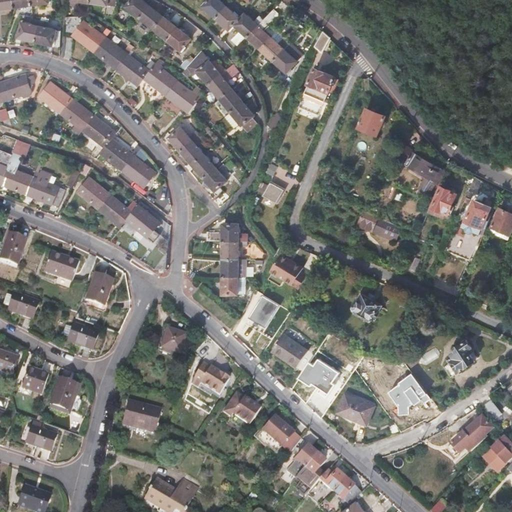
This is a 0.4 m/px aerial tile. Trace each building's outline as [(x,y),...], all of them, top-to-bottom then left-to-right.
[(49,0),(0,0),(0,11),(4,11),(4,8),(49,0)] [(129,0),(126,4),(140,15),(150,3),(145,0),(129,0)] [(240,16),(222,0),(207,0),(204,5),(230,28),(234,24),(239,28),(231,37),(236,41),(244,32),(287,71),(298,59),(292,53),(297,47),(290,41),(285,47),(264,29),(270,22),(268,20),(277,10),(272,6),(257,22),(245,11),(240,16)] [(140,15),(154,26),(163,15),(153,6),(150,3),(140,15)] [(139,83),(144,76),(155,62),(147,55),(141,62),(84,18),(84,14),(65,14),(65,33),(74,33),(139,83)] [(154,26),(168,37),(177,26),(163,15),(154,26)] [(60,45),(61,30),(47,26),(48,20),(33,16),(31,22),(23,20),(19,35),(60,45)] [(168,37),(181,48),(191,37),(177,26),(168,37)] [(331,34),(324,28),(316,43),(323,49),(331,34)] [(204,51),(192,61),(210,83),(221,73),(226,69),(220,62),(215,65),(204,51)] [(185,68),(191,61),(186,57),(180,65),(185,68)] [(155,62),(144,76),(187,110),(199,96),(155,62)] [(336,76),(316,67),(305,91),(325,100),(336,76)] [(210,83),(220,96),(232,86),(227,80),(233,75),(227,68),(226,69),(221,73),(210,83)] [(27,76),(26,72),(0,80),(0,99),(23,92),(24,95),(30,93),(32,90),(32,87),(35,78),(34,74),(27,76)] [(129,161),(134,154),(112,137),(116,131),(51,80),(40,94),(99,141),(105,134),(110,139),(100,151),(116,164),(122,156),(129,161)] [(220,96),(232,110),(244,100),(232,86),(220,96)] [(325,100),(305,91),(299,105),(319,114),(325,100)] [(241,121),(248,131),(258,122),(253,116),(255,114),(244,100),(232,110),(241,121)] [(205,111),(212,119),(222,112),(215,103),(205,111)] [(378,133),(386,114),(368,106),(360,125),(378,133)] [(0,109),(0,115),(1,122),(10,121),(8,109),(0,109)] [(241,121),(232,110),(227,115),(236,126),(241,121)] [(272,129),(281,119),(275,114),(266,124),(272,129)] [(409,122),(403,115),(392,124),(398,131),(409,122)] [(409,122),(398,131),(399,132),(404,138),(415,129),(409,122)] [(227,179),(181,125),(169,135),(215,189),(227,179)] [(50,131),(48,138),(61,142),(63,135),(50,131)] [(0,181),(1,182),(12,152),(6,150),(1,162),(0,162),(0,181)] [(436,180),(443,169),(415,150),(407,162),(436,180)] [(12,152),(1,182),(58,204),(65,187),(17,168),(23,154),(13,151),(12,152)] [(156,171),(134,154),(129,161),(123,169),(138,180),(144,173),(150,178),(156,171)] [(83,194),(100,207),(111,193),(89,175),(83,182),(89,187),(83,194)] [(477,190),(482,179),(475,175),(467,194),(471,196),(473,191),(477,190)] [(276,203),(282,189),(268,183),(262,197),(276,203)] [(434,204),(431,203),(428,210),(444,216),(446,211),(451,213),(455,204),(453,203),(457,193),(451,190),(451,189),(442,185),(434,204)] [(220,205),(230,196),(224,190),(215,199),(220,205)] [(111,193),(100,207),(115,219),(121,213),(127,218),(133,210),(111,193)] [(486,226),(489,219),(486,218),(490,206),(485,204),(486,202),(476,199),(468,217),(484,224),(484,226),(486,226)] [(133,210),(127,218),(142,230),(148,223),(154,228),(160,221),(139,204),(133,210)] [(360,220),(365,210),(352,204),(347,214),(360,220)] [(511,210),(499,205),(490,224),(509,232),(511,225),(511,210)] [(360,220),(359,223),(396,239),(401,225),(365,210),(360,220)] [(484,224),(468,217),(466,221),(468,225),(472,227),(476,227),(478,223),(484,226),(484,224)] [(239,294),(239,292),(239,278),(245,278),(245,275),(247,275),(247,258),(239,258),(239,244),(248,244),(248,232),(239,232),(239,222),(224,222),(224,231),(211,231),(211,239),(223,240),(222,293),(239,294)] [(509,232),(490,224),(488,229),(507,237),(509,232)] [(0,258),(17,265),(26,239),(10,233),(0,257),(0,258)] [(467,258),(445,248),(434,274),(456,283),(467,258)] [(73,281),(81,260),(53,250),(46,270),(73,281)] [(301,270),(304,265),(282,251),(271,268),(273,269),(269,276),(281,283),(285,277),(299,286),(307,274),(301,270)] [(415,271),(420,258),(411,255),(406,267),(415,271)] [(104,306),(113,279),(96,273),(87,299),(104,306)] [(239,278),(239,292),(246,292),(247,275),(245,275),(245,278),(239,278)] [(488,304),(493,290),(478,285),(471,300),(474,301),(475,301),(479,302),(479,301),(488,304)] [(31,316),(37,300),(12,290),(6,306),(31,316)] [(355,309),(361,312),(366,315),(371,318),(375,317),(380,310),(379,308),(382,303),(363,292),(360,298),(359,297),(354,304),(355,309)] [(263,334),(273,340),(290,312),(265,296),(251,318),(267,327),(263,334)] [(423,302),(419,310),(459,326),(462,318),(423,302)] [(73,327),(70,337),(69,340),(94,349),(100,332),(75,323),(73,327)] [(63,334),(70,337),(73,327),(66,325),(63,334)] [(167,326),(162,343),(172,347),(171,349),(179,352),(180,350),(187,353),(191,338),(185,336),(186,332),(167,326)] [(296,366),(309,347),(285,331),(273,350),(296,366)] [(470,346),(466,339),(458,344),(460,346),(451,352),(455,357),(443,365),(451,375),(473,360),(466,349),(470,346)] [(0,367),(12,372),(19,355),(0,348),(0,367)] [(425,365),(441,356),(436,348),(420,356),(425,365)] [(310,362),(299,378),(312,387),(314,384),(329,394),(336,384),(333,382),(340,373),(319,359),(315,365),(310,362)] [(218,393),(229,376),(210,363),(209,364),(203,360),(190,379),(197,384),(200,381),(218,393)] [(44,393),(52,373),(31,365),(24,385),(44,393)] [(401,406),(402,414),(412,413),(412,406),(425,403),(432,399),(414,373),(401,382),(402,384),(391,392),(401,406)] [(52,403),(53,403),(60,407),(59,410),(67,413),(78,383),(62,377),(52,403)] [(223,410),(230,415),(232,412),(250,423),(261,406),(243,395),(242,396),(235,391),(223,410)] [(366,422),(374,404),(345,391),(338,409),(351,414),(351,416),(366,422)] [(154,430),(161,408),(128,399),(122,421),(154,430)] [(488,411),(487,412),(494,419),(502,412),(492,400),(485,406),(488,411)] [(232,412),(230,415),(228,419),(245,430),(250,423),(232,412)] [(284,458),(300,438),(274,415),(258,434),(284,458)] [(483,416),(453,444),(462,454),(467,449),(471,452),(488,436),(487,435),(494,427),(483,416)] [(52,452),(58,435),(33,425),(26,442),(52,452)] [(511,443),(505,436),(493,447),(498,453),(488,461),(497,470),(511,456),(511,453),(511,451),(511,443)] [(313,473),(324,460),(307,444),(287,468),(300,479),(309,470),(313,473)] [(462,454),(453,444),(445,451),(455,461),(462,454)] [(498,453),(493,447),(484,455),(488,461),(498,453)] [(345,478),(330,465),(319,478),(333,491),(345,478)] [(140,493),(165,511),(178,511),(180,510),(194,490),(178,479),(170,491),(152,478),(140,493)] [(345,478),(333,491),(346,502),(360,491),(345,478)] [(46,511),(51,492),(25,485),(20,504),(46,511)] [(499,492),(492,486),(486,492),(493,498),(499,492)] [(232,511),(242,500),(233,492),(221,506),(227,511),(232,511)] [(438,499),(430,509),(433,511),(438,511),(445,506),(438,499)] [(356,502),(343,511),(360,511),(359,510),(361,508),(356,502)]
